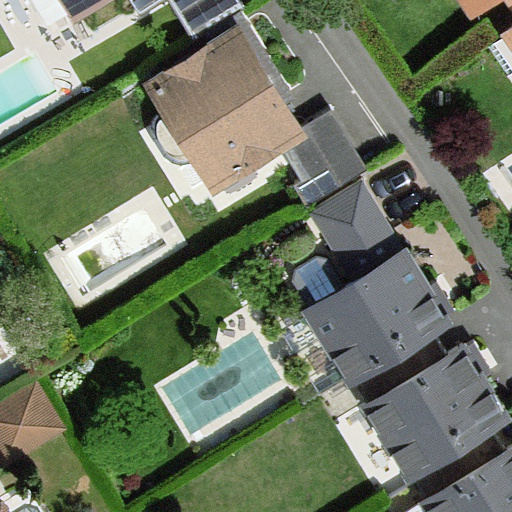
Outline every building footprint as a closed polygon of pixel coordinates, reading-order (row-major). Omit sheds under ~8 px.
[(136,0),(140,6),(151,0),(173,0),(191,31),(243,1),(242,0),(136,0)] [(511,0),(468,0),(471,4),(476,0),(508,0),(511,5),(511,15),(504,21),(511,33),(511,0)] [(338,99),(314,111),(259,7),(157,61),(220,179),(291,142),(315,188),(370,160),(338,99)] [(511,511),(511,427),(499,436),(490,421),(511,407),(463,328),(444,339),(434,322),(451,312),(369,177),(315,210),(347,263),(300,293),(349,373),(369,361),(378,376),(359,388),(405,464),(428,450),(442,473),(420,486),(436,511),(511,511)] [(38,376),(0,398),(0,449),(3,454),(62,419),(38,376)] [(0,511),(13,511),(0,490),(0,511)]
